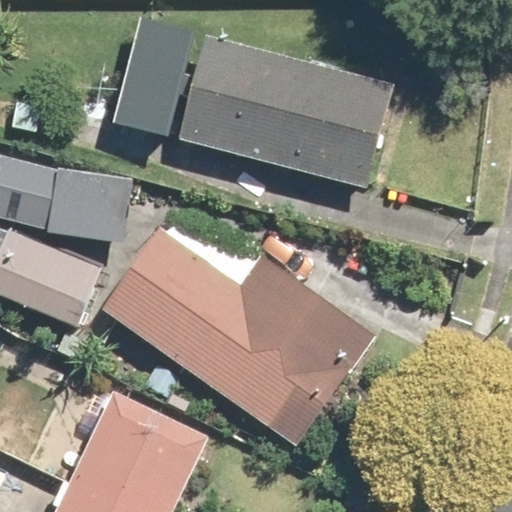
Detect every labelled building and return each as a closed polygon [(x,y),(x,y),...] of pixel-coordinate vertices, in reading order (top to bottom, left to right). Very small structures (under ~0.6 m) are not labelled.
[(161,148),(186,44),(133,32),(108,136),(161,148)] [(361,196),(388,90),(193,42),(166,147),(361,196)] [(0,225),(43,240),(112,248),(120,186),(61,179),(0,159),(0,225)] [(255,253),(233,294),(147,224),(94,318),(287,455),(369,343),(255,253)] [(94,279),(0,237),(0,307),(68,337),(94,279)] [(167,511),(200,445),(102,398),(47,511),(167,511)]
